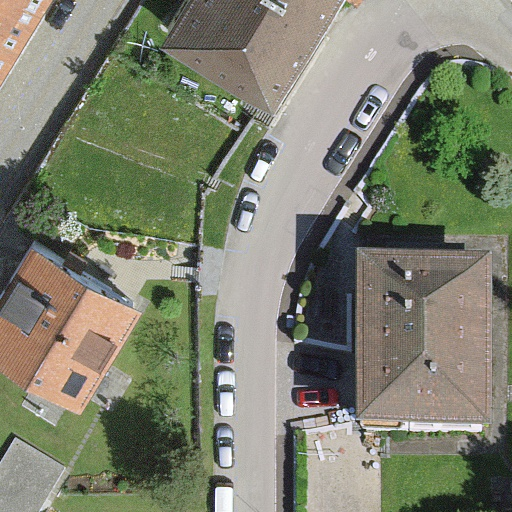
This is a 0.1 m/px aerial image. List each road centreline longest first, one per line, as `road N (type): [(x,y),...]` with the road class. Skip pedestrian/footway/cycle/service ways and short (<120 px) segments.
road 1 (residential): [(246,511),(247,315),(257,259),(300,161),(402,0)]
road 2 (residential): [(0,142),(89,0)]
